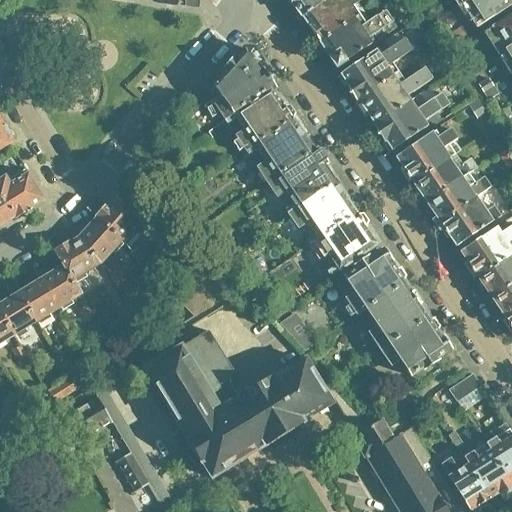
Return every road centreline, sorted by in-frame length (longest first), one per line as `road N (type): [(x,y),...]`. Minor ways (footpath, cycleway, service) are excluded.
road 1 (residential): [(511,384),(252,0)]
road 2 (residential): [(82,201),(250,0)]
road 3 (residential): [(82,201),(0,68)]
